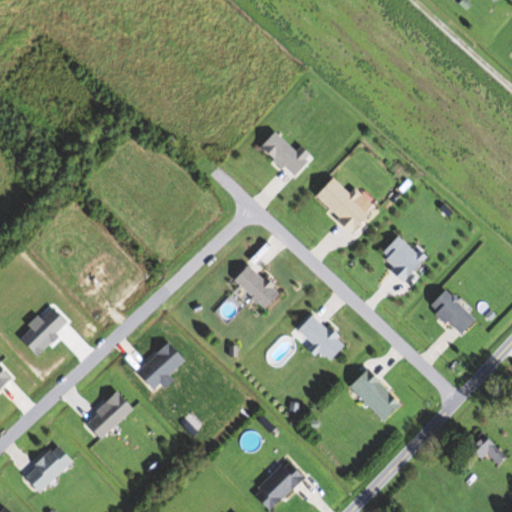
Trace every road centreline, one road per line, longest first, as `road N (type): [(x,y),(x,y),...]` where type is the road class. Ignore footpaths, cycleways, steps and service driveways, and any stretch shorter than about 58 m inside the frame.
road 1 (residential): [(251,207),(0,444)]
road 2 (residential): [(455,400),(214,172)]
road 3 (residential): [(346,511),(511,340)]
